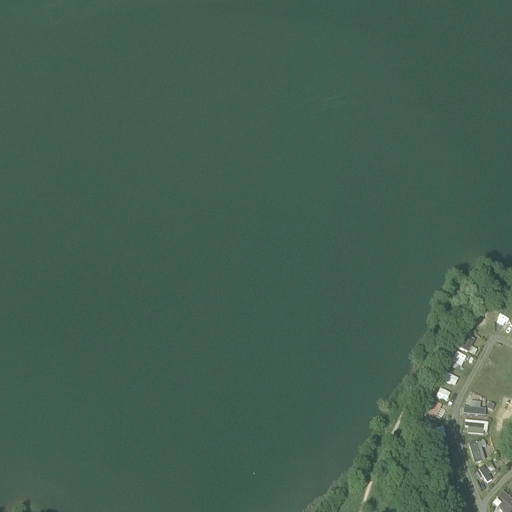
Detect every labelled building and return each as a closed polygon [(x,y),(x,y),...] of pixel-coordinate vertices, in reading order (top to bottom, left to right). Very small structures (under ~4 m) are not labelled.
[(474,348),(477,340),(465,335),(460,349),(476,355),(478,350),(474,348)] [(458,352),(452,362),(462,368),(468,357),(458,352)] [(456,387),(460,379),(450,374),(446,382),(456,387)] [(439,387),(435,396),(445,400),(449,392),(439,387)] [(487,409),(482,409),(482,402),(472,402),(472,408),(466,407),(466,415),(487,416),(487,409)] [(442,422),(447,409),(434,404),(429,417),(442,422)] [(489,434),(490,422),(466,421),(466,427),(470,427),(469,433),(489,434)] [(434,430),(436,440),(447,437),(445,427),(434,430)] [(487,441),(470,445),(475,464),(487,461),(483,447),(488,446),(487,441)] [(494,479),(490,476),(494,470),(486,464),(479,472),(491,482),(494,479)] [(511,511),(511,497),(504,491),(499,497),(504,502),(499,508),(503,511),(511,511)]
